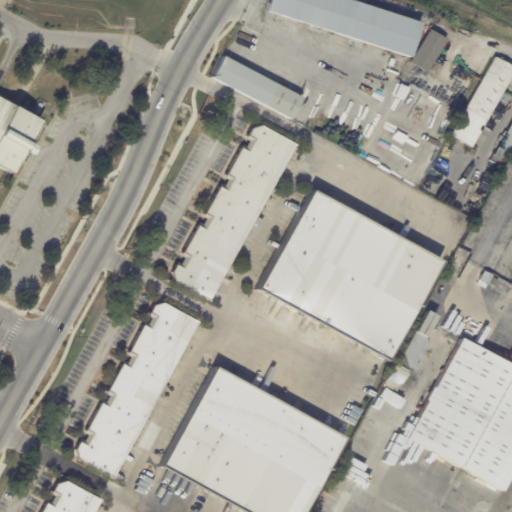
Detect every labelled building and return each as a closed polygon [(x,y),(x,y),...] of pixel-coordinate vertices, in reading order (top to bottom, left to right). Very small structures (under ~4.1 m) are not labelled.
[(410,57),(266,10),(269,0),(350,0),(421,23),(410,57)] [(447,40),(427,73),(410,63),(430,29),(447,40)] [(251,73),(300,100),(289,121),(210,79),(222,57),(251,73)] [(499,60),(511,66),(511,76),(472,148),(451,136),(494,57),(499,60)] [(391,58),(396,60),(393,67),(388,65),(391,58)] [(0,99),(39,121),(27,143),(34,147),(29,155),(22,151),(10,174),(0,168),(0,99)] [(511,148),(505,161),(494,155),(511,122),(511,148)] [(212,305),(294,149),(254,126),(168,280),(212,305)] [(381,359),(437,263),(311,191),(257,291),(381,359)] [(117,481),(72,456),(159,302),(204,327),(117,481)] [(426,350),(419,352),(422,360),(413,363),(416,371),(408,374),(394,397),(380,389),(426,310),(437,316),(424,338),(428,350),(426,350)] [(511,495),(406,440),(462,341),(511,368),(511,495)] [(242,511),(297,511),(339,439),(215,369),(159,467),(242,511)] [(93,511),(100,501),(60,482),(43,511),(93,511)] [(382,489),(423,511),(384,511),(373,506),(382,489)]
